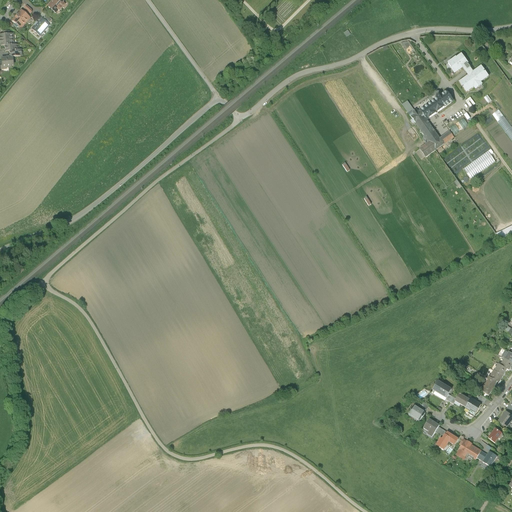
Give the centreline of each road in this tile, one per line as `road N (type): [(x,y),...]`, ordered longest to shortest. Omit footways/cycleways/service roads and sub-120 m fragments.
road 1 (track): [(43,280),(85,313),(142,416),(175,457),(273,446),(365,511)]
road 2 (unclassified): [(0,250),(88,208),(213,101),(240,118)]
road 3 (unclassified): [(511,26),(389,39),(291,78),(240,118)]
road 4 (track): [(240,118),(43,280)]
road 5 (track): [(0,346),(17,422),(0,467)]
road 6 (track): [(147,0),(217,99)]
